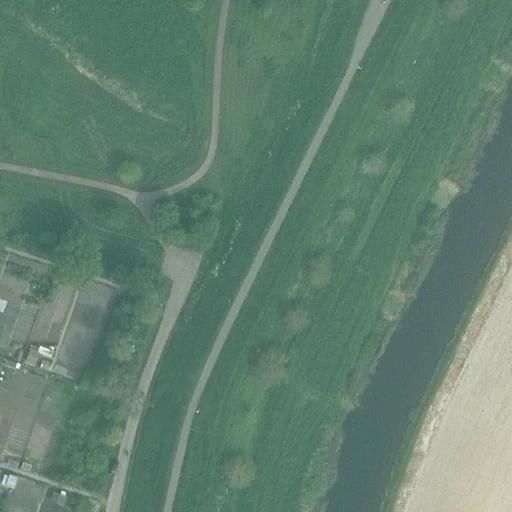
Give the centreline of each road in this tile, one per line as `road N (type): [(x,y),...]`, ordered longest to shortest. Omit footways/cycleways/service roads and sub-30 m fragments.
road 1 (unclassified): [(167,511),(203,375),(371,30)]
road 2 (unclassified): [(106,511),(187,246)]
